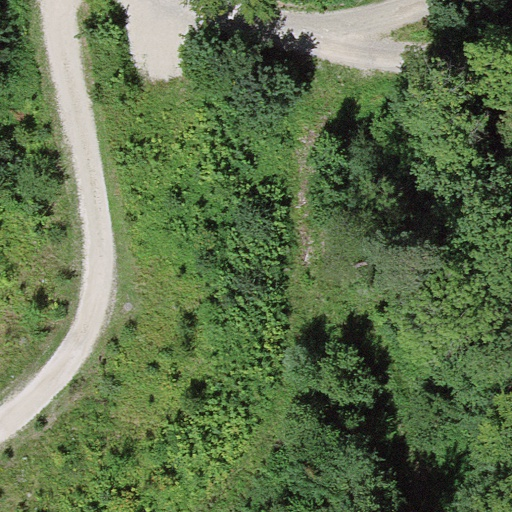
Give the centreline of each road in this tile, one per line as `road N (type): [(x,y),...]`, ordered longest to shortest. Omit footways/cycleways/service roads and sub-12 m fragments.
road 1 (track): [(305,32),(373,60),(511,60)]
road 2 (track): [(176,1),(305,32)]
road 3 (track): [(305,32),(433,0)]
